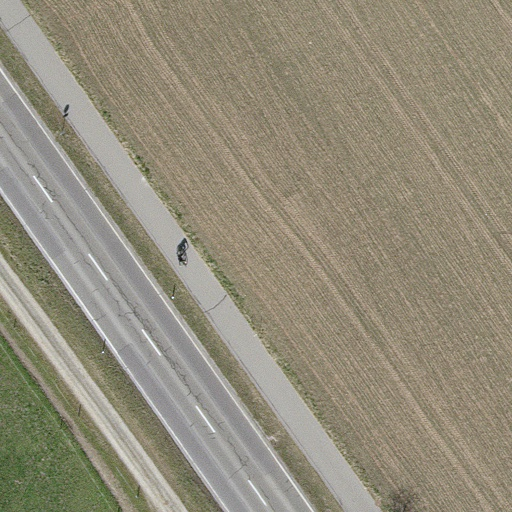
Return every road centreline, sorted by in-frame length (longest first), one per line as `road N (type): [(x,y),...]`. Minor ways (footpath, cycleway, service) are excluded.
road 1 (secondary): [(270,511),(0,127)]
road 2 (track): [(0,281),(164,511)]
